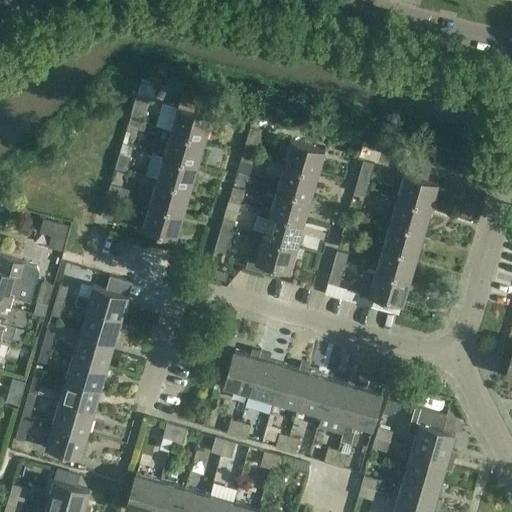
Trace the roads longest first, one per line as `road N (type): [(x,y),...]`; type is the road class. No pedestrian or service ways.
road 1 (residential): [(453,362),(182,283)]
road 2 (residential): [(453,362),(511,176)]
road 3 (residential): [(511,471),(453,362)]
